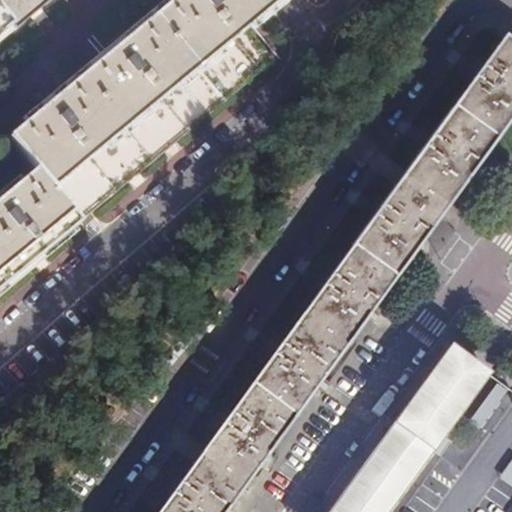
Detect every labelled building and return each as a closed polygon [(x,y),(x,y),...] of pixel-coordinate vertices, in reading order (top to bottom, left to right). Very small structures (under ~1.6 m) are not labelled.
[(0,0),(0,11),(11,27),(17,34),(31,21),(38,15),(44,10),(55,0),(0,0)] [(176,0),(112,54),(101,63),(92,70),(73,86),(66,92),(58,98),(8,140),(35,173),(77,223),(95,208),(126,183),(134,176),(139,172),(162,153),(170,146),(177,141),(272,62),(246,29),(250,27),(253,23),(270,9),(280,0),(176,0)] [(0,36),(11,27),(0,11),(0,36)] [(210,443),(253,475),(511,117),(511,45),(503,39),(210,443)] [(77,223),(35,173),(0,202),(0,287),(30,263),(35,258),(40,255),(74,227),(77,223)] [(394,511),(494,378),(453,348),(334,511),(394,511)] [(253,475),(210,443),(194,465),(237,497),(253,475)] [(511,460),(498,478),(511,488),(511,460)] [(225,511),(237,497),(194,465),(159,511),(225,511)]
